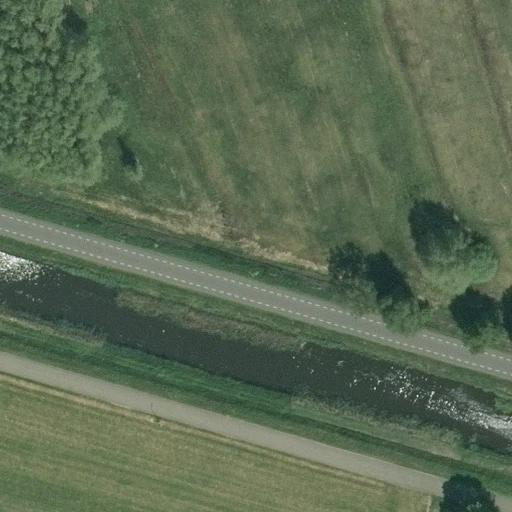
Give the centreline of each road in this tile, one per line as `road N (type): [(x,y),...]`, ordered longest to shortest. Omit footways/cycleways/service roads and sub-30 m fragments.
road 1 (unclassified): [(511,510),(0,362)]
road 2 (tertiary): [(511,367),(0,223)]
